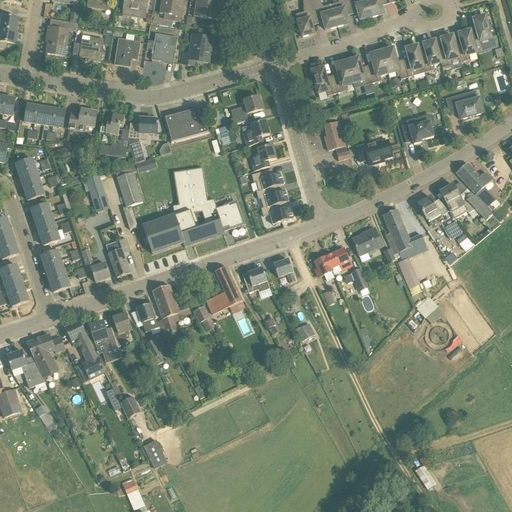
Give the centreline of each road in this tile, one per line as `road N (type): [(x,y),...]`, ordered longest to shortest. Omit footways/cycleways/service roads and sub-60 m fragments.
road 1 (track): [(435,511),(376,425),(289,236)]
road 2 (tertiary): [(51,320),(323,223)]
road 3 (residential): [(278,63),(157,96),(26,78)]
road 4 (tertiary): [(323,223),(401,190),(511,124)]
road 5 (unclassified): [(278,63),(323,223)]
road 6 (residential): [(51,320),(0,181)]
road 7 (residential): [(278,63),(414,16)]
road 8 (track): [(397,457),(511,422)]
